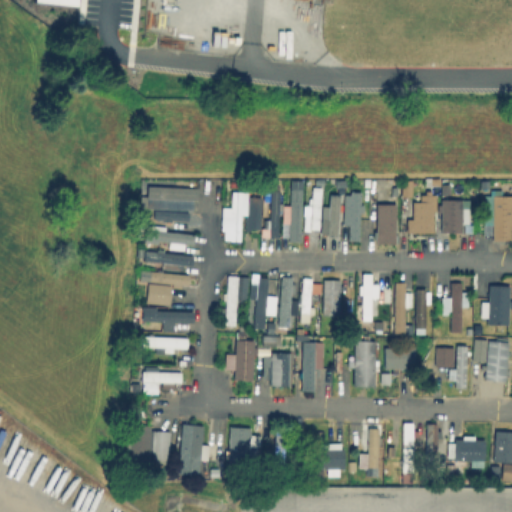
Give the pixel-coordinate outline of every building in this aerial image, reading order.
[(323,178),(323,182),(319,182),(316,228),(307,228),(307,230),(300,229),(301,205),(309,205),(310,178),(310,177),(323,178)] [(437,178),(438,189),(429,189),(429,185),(428,185),(423,185),(422,178),(437,178)] [(300,179),(297,241),(286,240),(287,222),(280,222),(281,204),(287,204),(288,179),(300,179)] [(399,179),(409,179),(409,195),(398,195),(399,179)] [(438,183),(447,183),(448,193),(438,194),(438,183)] [(195,188),(195,198),(147,196),(147,186),(195,188)] [(280,202),(280,209),(276,209),(275,236),(266,235),(268,189),(277,189),(276,202),(280,202)] [(245,192),(245,195),(259,196),(257,228),(248,227),(248,230),(242,230),(243,214),(239,214),(237,240),(227,240),(227,239),(221,239),(221,230),(218,230),(220,195),(228,196),(229,191),(245,192)] [(358,191),(356,239),(346,239),(348,191),(358,191)] [(338,194),(335,238),(324,237),(327,193),(338,194)] [(410,232),(431,232),(431,210),(433,210),(433,194),(418,194),(418,201),(409,201),(410,232)] [(490,240),(511,240),(510,195),(489,195),(490,240)] [(438,232),(459,232),(459,198),(439,198),(439,204),(435,204),(435,211),(438,211),(438,232)] [(396,234),(395,241),(393,241),(393,242),(374,242),(374,203),(393,203),(393,234),(396,234)] [(187,211),(186,220),(170,219),(170,221),(151,220),(152,209),(187,211)] [(193,233),(192,243),(182,242),(182,249),(167,248),(167,241),(143,238),(144,224),(163,226),(163,230),(193,233)] [(191,255),(190,265),(182,264),(182,269),(166,268),(166,262),(142,260),(143,250),(191,255)] [(187,274),(186,284),(179,284),(179,287),(170,286),(170,283),(145,280),(146,269),(187,274)] [(275,299),(274,310),(267,309),(267,306),(263,306),(262,327),(251,326),(253,299),(247,298),(249,271),(256,271),(255,276),(265,276),(264,294),(269,294),(269,299),(275,299)] [(276,272),(275,294),(268,293),(269,271),(276,272)] [(376,283),(375,290),(368,290),(368,314),(359,314),(359,308),(357,308),(357,306),(355,306),(355,303),(359,303),(359,293),(357,293),(357,285),(359,285),(359,272),(369,273),(369,283),(376,283)] [(246,275),(245,298),(239,298),(239,301),(233,301),(232,324),(222,324),(222,315),(218,315),(219,307),(222,307),(223,299),(221,299),(221,292),(223,292),(224,274),(246,275)] [(293,283),(292,292),(288,292),(286,325),(276,324),(279,275),(289,276),(289,283),(293,283)] [(319,282),(318,292),(308,292),(306,313),(298,312),(300,277),(309,277),(309,282),(319,282)] [(340,285),(340,290),(337,290),(337,315),(319,314),(320,278),(337,279),(337,285),(340,285)] [(409,292),(409,306),(402,306),(402,332),(390,331),(391,281),(402,281),(402,292),(409,292)] [(169,284),(167,304),(144,301),(146,282),(169,284)] [(447,282),(458,282),(458,331),(447,331),(447,282)] [(486,284),(507,285),(506,300),(511,300),(511,308),(506,307),(505,324),(484,323),(486,284)] [(429,291),(429,303),(422,303),(423,333),(413,333),(412,288),(423,288),(423,291),(429,291)] [(190,310),(190,321),(172,320),(171,331),(160,331),(160,320),(141,320),(141,309),(190,310)] [(383,321),(382,332),(371,331),(372,320),(383,321)] [(272,321),(271,332),(264,332),(265,321),(272,321)] [(278,335),(278,344),(273,344),(273,345),(259,345),(259,333),(273,333),(273,335),(278,335)] [(313,335),(313,341),(320,341),(320,367),(312,367),(311,390),(298,390),(300,341),(301,334),(306,334),(313,335)] [(185,337),(184,347),(175,347),(175,352),(161,352),(161,353),(153,353),(153,346),(138,345),(138,335),(185,337)] [(484,338),(483,359),(478,358),(478,353),(473,353),(474,349),(470,349),(471,336),(480,337),(480,338),(484,338)] [(254,346),(254,354),(250,354),(249,380),(230,379),(231,369),(225,369),(225,356),(232,356),(232,338),(251,339),(251,346),(254,346)] [(504,341),(504,372),(503,372),(503,381),(482,379),(485,339),(504,341)] [(373,340),(372,359),(376,359),(376,369),(372,369),(372,386),(351,386),(351,366),(345,366),(345,359),(346,359),(346,354),(351,354),(351,340),(373,340)] [(464,345),(463,387),(452,386),(452,379),(446,379),(446,367),(453,368),(454,344),(464,345)] [(412,346),(412,367),(395,367),(395,373),(389,373),(389,367),(381,367),(381,346),(412,346)] [(451,346),(451,366),(433,365),(433,346),(451,346)] [(340,350),(339,371),(332,370),(333,350),(340,350)] [(288,352),(288,385),(268,385),(268,378),(259,378),(260,355),(268,355),(268,352),(288,352)] [(430,367),(419,368),(419,359),(430,359),(430,367)] [(156,367),(156,371),(179,371),(178,381),(171,381),(171,388),(161,388),(161,381),(156,381),(155,393),(141,393),(141,380),(139,380),(140,370),(145,370),(145,367),(156,367)] [(387,372),(387,383),(378,383),(378,371),(387,372)] [(137,382),(137,391),(129,390),(129,389),(127,389),(127,383),(129,383),(129,382),(137,382)] [(410,422),(410,471),(399,471),(400,422),(410,422)] [(437,431),(437,437),(434,437),(434,465),(423,465),(423,422),(434,422),(434,431),(437,431)] [(206,456),(204,474),(195,473),(195,474),(174,472),(179,423),(200,425),(198,443),(206,444),(204,456),(206,456)] [(167,430),(165,459),(162,459),(162,463),(152,463),(152,458),(150,458),(150,452),(146,452),(145,466),(126,465),(127,447),(124,447),(125,424),(147,425),(147,429),(167,430)] [(258,435),(257,446),(246,445),(245,464),(224,463),(227,426),(248,427),(247,434),(258,435)] [(283,427),(281,458),(270,458),(272,427),(283,427)] [(379,434),(379,441),(375,441),(374,466),(364,466),(364,462),(358,462),(359,454),(364,454),(365,427),(376,427),(375,434),(379,434)] [(504,430),(504,461),(491,460),(493,430),(504,430)] [(472,435),(472,438),(482,439),(481,460),(480,465),(464,464),(464,460),(451,460),(451,457),(444,457),(445,442),(451,442),(451,438),(460,438),(460,435),(472,435)] [(338,442),(338,448),(341,448),(341,468),(336,468),(335,475),(323,475),(323,468),(312,468),(312,448),(321,448),(322,442),(338,442)] [(453,463),(453,474),(443,474),(443,463),(453,463)] [(499,480),(511,480),(511,463),(499,463),(499,480)] [(497,465),(498,476),(488,476),(488,465),(497,465)]
